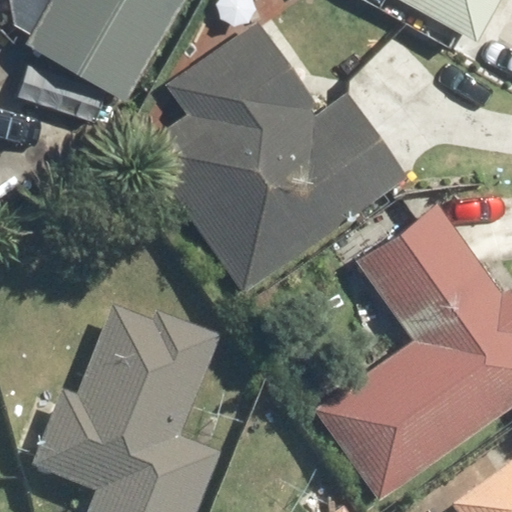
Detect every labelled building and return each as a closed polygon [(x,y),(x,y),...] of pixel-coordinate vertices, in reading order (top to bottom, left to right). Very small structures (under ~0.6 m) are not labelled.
[(53,0),(33,37),(132,91),(181,0),(53,0)] [(407,0),(479,43),(504,0),(407,0)] [(325,95),(270,11),(166,79),(181,102),(134,133),(191,221),(199,215),(243,282),(399,182),(338,87),(325,95)] [(494,284),(433,197),(345,258),(400,336),(307,401),(378,503),(511,409),(511,306),(495,283),(494,284)] [(201,511),(225,450),(179,433),(218,341),(122,300),(81,397),(65,391),(35,471),(95,493),(87,511),(201,511)] [(511,511),(511,465),(455,508),(458,511),(511,511)]
